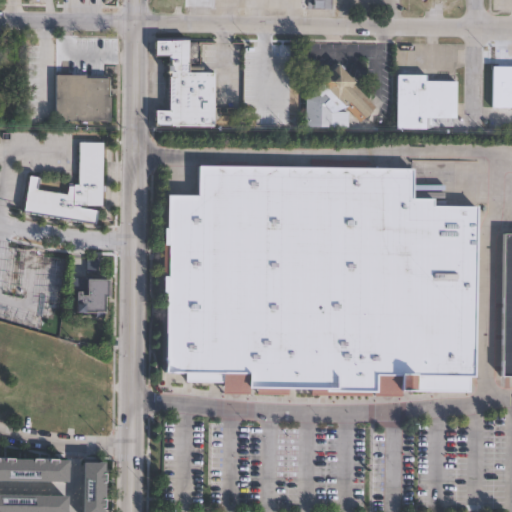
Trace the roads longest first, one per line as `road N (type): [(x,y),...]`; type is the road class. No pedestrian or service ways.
road 1 (residential): [(511,18),(0,10)]
road 2 (tertiary): [(138,0),(132,496)]
road 3 (residential): [(135,242),(0,220)]
road 4 (residential): [(133,446),(0,426)]
road 5 (residential): [(478,0),(478,123)]
